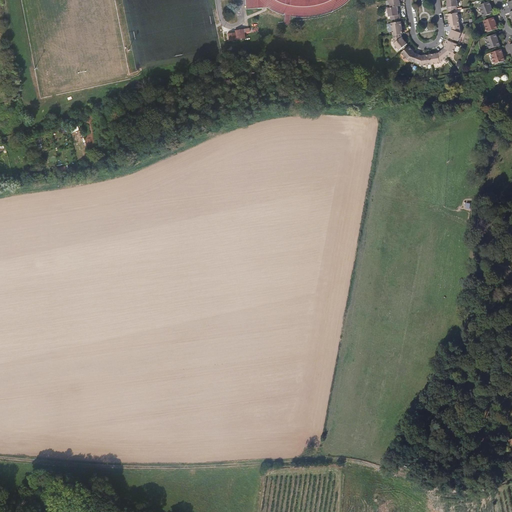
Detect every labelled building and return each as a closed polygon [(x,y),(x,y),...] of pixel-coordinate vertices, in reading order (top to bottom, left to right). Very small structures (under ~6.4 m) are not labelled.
[(458,5),(457,0),(447,0),(448,3),(447,3),(448,11),(457,9),(457,6),(458,5)] [(490,1),(480,5),(484,16),(494,12),(490,1)] [(398,11),(398,6),(391,7),(388,8),(389,17),(391,16),(391,20),(401,18),(400,11),(398,11)] [(452,25),(460,24),(458,12),(448,14),(450,26),(452,25)] [(494,17),(484,21),(488,32),(498,28),(494,17)] [(393,35),(401,34),(403,33),(401,21),(391,23),(393,35)] [(461,32),(460,24),(452,25),(453,29),(449,37),(459,41),(462,32),(461,32)] [(246,40),(244,34),(251,32),(251,28),(234,32),(235,33),(227,35),(229,43),(246,40)] [(401,34),(393,35),(395,43),(394,43),(400,50),(407,44),(402,37),(401,34)] [(496,34),(486,37),(490,48),(500,45),(496,34)] [(445,48),(442,50),(447,57),(454,52),(457,44),(448,40),(445,48)] [(416,62),(419,54),(415,53),(409,46),(402,53),(407,60),(408,59),(416,62)] [(502,49),(492,53),(495,64),(505,60),(502,49)] [(441,62),(447,57),(442,50),(439,53),(431,54),(432,64),(441,63),(441,62)] [(419,54),(416,62),(423,65),(423,66),(432,64),(431,54),(422,56),(419,54)] [(511,355),(511,351),(511,348),(500,352),(499,355),(499,357),(500,358),(502,358),(503,360),(511,355)] [(479,451),(501,443),(499,438),(477,446),(479,451)]
